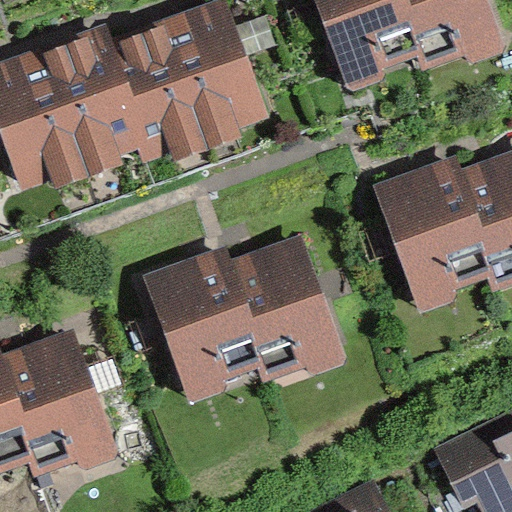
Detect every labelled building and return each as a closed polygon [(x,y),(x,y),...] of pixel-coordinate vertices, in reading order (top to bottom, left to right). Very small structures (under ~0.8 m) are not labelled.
[(373,0),(292,0),(322,87),(395,62),(373,0)] [(401,80),(475,55),(455,0),(373,0),(395,62),(401,80)] [(132,35),(170,139),(226,119),(188,15),(132,35)] [(110,161),(170,139),(132,35),(72,57),(104,146),(110,161)] [(104,146),(72,57),(67,43),(12,63),(50,166),(104,146)] [(0,184),(50,166),(12,63),(0,67),(0,184)] [(467,287),(473,304),(511,291),(511,178),(508,168),(435,193),(467,287)] [(395,311),(467,287),(435,193),(429,176),(357,201),(395,311)] [(204,281),(236,375),(243,393),(316,368),(278,256),(204,281)] [(126,289),(164,400),(236,375),(204,281),(199,265),(126,289)] [(0,369),(0,456),(6,472),(12,490),(85,465),(47,353),(0,369)] [(511,413),(416,463),(441,511),(488,511),(511,500),(511,413)] [(352,511),(347,502),(327,511),(352,511)]
